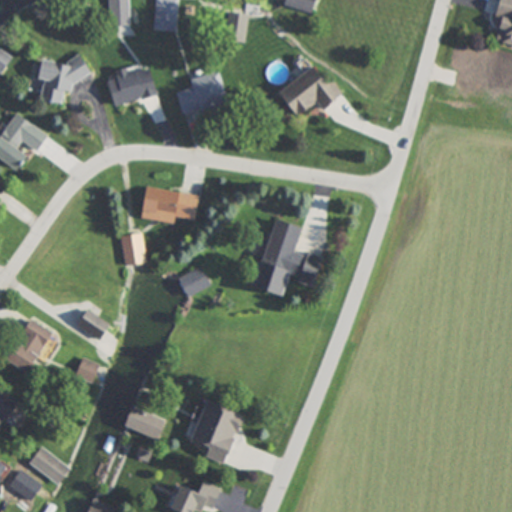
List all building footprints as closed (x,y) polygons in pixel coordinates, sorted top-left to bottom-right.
[(107,0),(107,27),(127,27),(127,0),(107,0)] [(155,0),(155,30),(173,30),(173,0),(155,0)] [(291,0),(291,9),(311,11),(312,0),(291,0)] [(511,0),(497,0),(486,41),(511,48),(511,0)] [(222,41),(243,44),(247,16),(226,13),(222,41)] [(0,74),(11,59),(0,51),(0,74)] [(79,77),(82,61),(66,58),(64,66),(36,61),(32,80),(40,81),(36,101),(58,105),(61,93),(69,94),(72,76),(79,77)] [(113,75),(114,79),(103,81),(109,106),(152,97),(145,67),(113,75)] [(311,102),(316,109),(337,95),(328,80),(319,86),(308,69),(272,92),(288,117),(311,102)] [(216,73),(187,80),(189,90),(175,93),(180,114),(223,104),(216,73)] [(0,127),(0,164),(10,172),(21,157),(12,151),(18,142),(32,152),(43,136),(10,113),(0,127)] [(172,224),(173,219),(194,222),(197,196),(141,188),(137,219),(172,224)] [(310,286),(318,259),(291,251),(298,228),(268,220),(248,288),(277,297),(283,278),(310,286)] [(124,267),(146,263),(140,233),(118,238),(124,267)] [(209,288),(201,268),(177,278),(185,298),(209,288)] [(108,325),(82,310),(72,327),(99,341),(108,325)] [(47,332),(24,319),(1,362),(24,374),(47,332)] [(72,378),(89,384),(96,365),(79,358),(72,378)] [(0,421),(12,401),(0,394),(0,421)] [(236,416),(198,403),(184,443),(201,448),(198,458),(218,465),(236,416)] [(159,423),(129,409),(121,425),(151,439),(159,423)] [(66,469),(37,447),(24,465),(53,486),(66,469)] [(171,488),(164,511),(187,511),(189,508),(201,511),(208,511),(216,490),(196,483),(192,495),(171,488)] [(111,511),(112,511),(89,500),(83,511),(111,511)]
